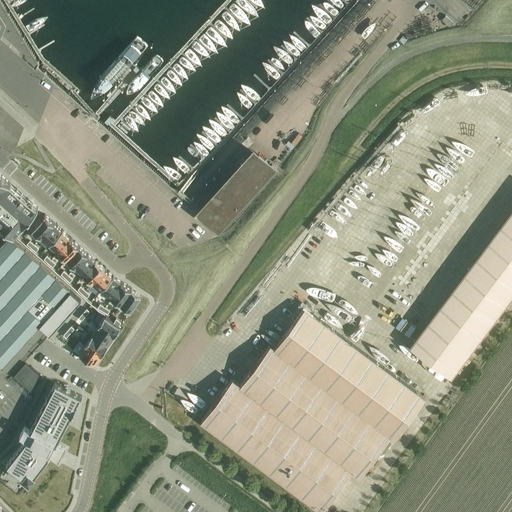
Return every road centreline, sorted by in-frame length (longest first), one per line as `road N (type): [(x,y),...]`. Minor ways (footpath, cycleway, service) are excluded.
road 1 (unclassified): [(140,407),(312,162),(343,95),(413,6)]
road 2 (unclassified): [(146,255),(119,266),(0,160)]
road 3 (unclassified): [(140,407),(280,511)]
road 4 (unclassified): [(80,511),(109,388)]
